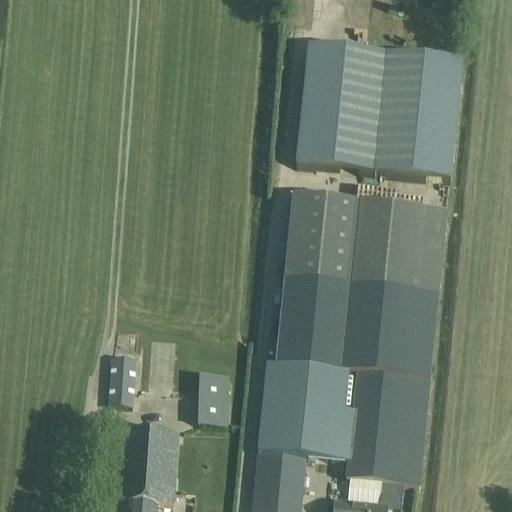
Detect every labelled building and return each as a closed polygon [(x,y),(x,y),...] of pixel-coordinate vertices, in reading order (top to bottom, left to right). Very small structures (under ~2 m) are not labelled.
[(288,0),(286,26),(311,29),(314,0),(288,0)] [(309,53),(297,172),(451,188),(463,68),(309,53)] [(268,370),(258,459),(306,464),(348,469),(347,485),(350,485),(348,508),(336,507),(335,511),(386,511),(387,501),(402,503),(403,491),(413,492),(419,493),(439,302),(447,218),(294,202),(285,286),(276,371),(268,370)] [(111,364),(108,412),(134,413),(137,365),(111,364)] [(227,431),(229,382),(200,381),(198,430),(227,431)] [(134,436),(128,511),(157,511),(157,509),(173,511),(178,439),(134,436)] [(258,459),(253,511),(301,511),(306,464),(258,459)]
